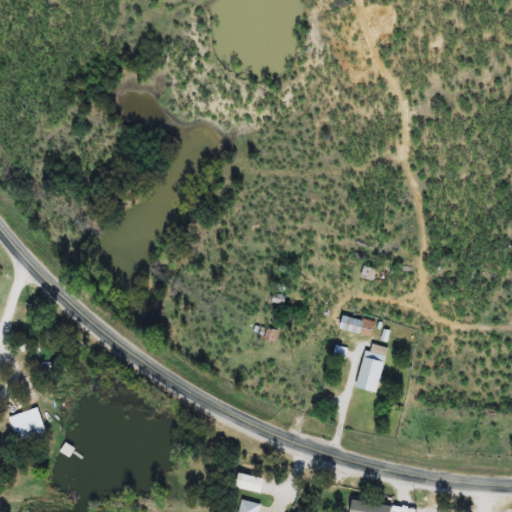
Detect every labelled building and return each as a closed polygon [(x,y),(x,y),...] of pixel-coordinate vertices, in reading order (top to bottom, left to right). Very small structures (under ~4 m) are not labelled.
[(378,270),(366,267),(363,279),(376,282),(378,270)] [(341,330),(373,338),(377,324),(345,316),(341,330)] [(359,389),(379,394),(390,349),(370,344),(359,389)] [(50,432),(40,407),(11,418),(20,443),(50,432)] [(239,488),(264,494),(267,479),(243,474),(239,488)] [(241,511),(261,511),(264,504),(244,500),(241,511)] [(394,511),(395,505),(355,500),(353,511),(394,511)]
